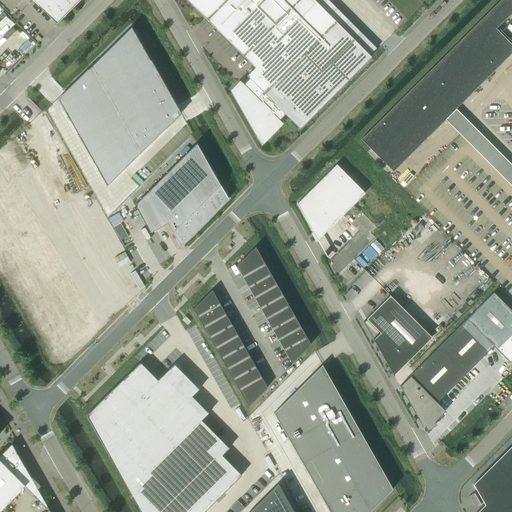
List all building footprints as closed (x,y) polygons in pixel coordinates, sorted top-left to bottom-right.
[(32,0),(56,24),(80,0),(32,0)] [(299,129),(371,57),(313,0),(186,0),(254,68),(246,76),(249,79),(243,85),(240,82),(232,91),(261,143),(281,123),(278,121),(285,114),(299,129)] [(511,0),(500,0),(361,139),(393,171),(444,120),(447,117),(455,109),(458,106),(511,52),(511,45),(495,29),(511,12),(511,0)] [(131,27),(57,99),(106,186),(180,113),(131,27)] [(196,143),(134,205),(150,233),(167,223),(181,246),(228,199),(196,143)] [(4,154),(0,158),(0,262),(60,367),(102,325),(4,154)] [(297,204),(317,240),(364,193),(335,164),(297,204)] [(255,247),(236,266),(242,277),(265,264),(255,247)] [(265,264),(242,277),(247,285),(248,287),(271,274),(265,264)] [(271,274),(248,287),(249,289),(254,297),(276,285),(271,274)] [(276,285),(254,297),(259,306),(260,308),(282,295),(276,285)] [(212,290),(193,309),(197,316),(219,304),(218,302),(212,290)] [(509,362),(511,359),(511,311),(493,292),(399,386),(425,431),(445,411),(437,402),(493,346),(509,362)] [(282,295),(260,308),(261,310),(266,318),(288,305),(282,295)] [(393,375),(434,340),(390,295),(366,319),(380,333),(373,339),(393,375)] [(219,304),(197,316),(203,327),(225,314),(221,306),(219,304)] [(288,305),(266,318),(270,327),(271,329),(294,316),(288,305)] [(225,314),(203,327),(209,337),(231,325),(230,322),(225,314)] [(182,320),(187,325),(190,321),(185,316),(182,319),(182,320)] [(294,316),(271,329),(273,331),(277,339),(300,326),(294,316)] [(231,325),(209,337),(215,348),(237,335),(232,327),(231,325)] [(300,326),(277,339),(282,347),(283,349),(306,337),(300,326)] [(237,335),(215,348),(220,358),(243,345),(242,343),(237,335)] [(306,337),(283,349),(285,352),(291,363),(310,344),(306,337)] [(243,345),(220,358),(226,369),(249,356),(244,347),(243,345)] [(249,356),(226,369),(232,379),(255,366),(254,364),(249,356)] [(140,362),(86,415),(140,511),(203,511),(241,475),(221,455),(228,448),(201,420),(208,413),(191,396),(199,389),(174,364),(157,380),(140,362)] [(322,365),(273,413),(329,511),(369,511),(392,489),(322,365)] [(255,366),(232,379),(238,389),(261,377),(256,368),(255,366)] [(261,377),(238,389),(248,406),(267,387),(261,377)] [(24,466),(14,448),(11,444),(0,453),(0,510),(25,485),(15,475),(24,466)] [(511,511),(511,444),(476,481),(472,484),(484,505),(476,511),(511,511)] [(249,511),(293,511),(277,484),(249,511)] [(469,496),(475,507),(481,504),(474,493),(469,496)]
